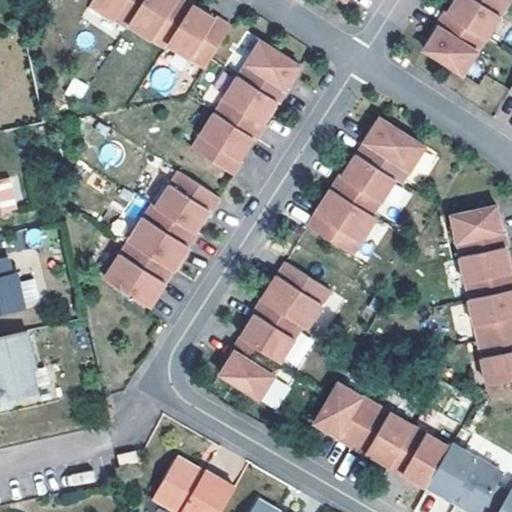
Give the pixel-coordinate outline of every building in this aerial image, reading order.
[(98,0),(94,6),(130,29),(133,25),(148,0),(98,0)] [(199,3),(194,0),(148,0),(133,25),(170,49),(172,45),(198,6),(199,3)] [(493,37),(511,7),(511,0),(461,0),(454,12),(493,37)] [(198,6),(172,45),(209,69),(235,27),(222,18),(220,21),(198,6)] [(469,73),(493,37),(454,12),(452,10),(442,24),(444,26),(430,48),(469,73)] [(264,42),(241,78),(280,103),(283,105),(292,91),(289,89),(304,67),(264,42)] [(65,92),(81,99),(88,85),(72,77),(65,92)] [(241,78),(217,114),(257,139),(259,141),(268,127),(266,126),(280,103),(241,78)] [(217,114),(195,149),(237,176),(246,162),(243,161),(257,139),(217,114)] [(386,116),(362,153),(401,178),(407,182),(431,146),(386,116)] [(345,173),(336,188),(377,214),(401,178),(362,153),(347,175),(345,173)] [(182,173),(159,207),(198,233),(212,211),(214,213),(224,199),(182,173)] [(377,214),(336,188),(313,225),(358,254),(382,217),(377,214)] [(456,213),(465,256),(511,246),(511,239),(510,229),(507,230),(502,204),(456,213)] [(155,205),(131,242),(177,271),(201,234),(198,233),(159,207),(155,205)] [(131,242),(108,279),(153,308),(177,271),(131,242)] [(511,253),(511,246),(465,256),(474,298),(511,289),(511,253)] [(5,274),(2,258),(0,258),(0,313),(19,309),(11,272),(5,274)] [(336,289),(291,260),(267,297),(308,324),(312,326),(336,289)] [(20,282),(26,307),(40,303),(34,278),(20,282)] [(511,289),(474,298),(482,340),(511,333),(511,289)] [(308,324),(267,297),(258,311),(260,313),(246,335),(285,360),(308,324)] [(39,371),(29,332),(0,338),(0,407),(3,410),(12,408),(18,398),(40,394),(35,372),(39,371)] [(511,333),(482,340),(490,384),(511,379),(511,333)] [(285,360),(246,335),(238,348),(240,350),(226,372),(265,397),(288,361),(285,360)] [(340,436),(355,445),(380,403),(343,381),(320,421),(342,434),(340,436)] [(417,424),(380,403),(355,445),(370,454),(372,451),(394,464),(417,424)] [(394,464),(392,467),(407,475),(408,473),(431,486),(432,484),(454,446),(417,424),(394,464)] [(454,446),(432,484),(456,498),(458,495),(468,501),(466,504),(479,511),(483,511),(507,472),(456,442),(454,446)] [(141,450),(121,455),(124,465),(144,461),(141,450)] [(178,459),(157,495),(185,511),(223,511),(239,486),(209,469),(208,470),(206,474),(196,469),(195,463),(185,457),(178,459)] [(208,470),(195,463),(196,469),(206,474),(208,470)] [(458,495),(456,498),(466,504),(468,501),(458,495)] [(511,511),(511,495),(502,511),(511,511)] [(279,511),(278,507),(263,498),(254,511),(279,511)]
